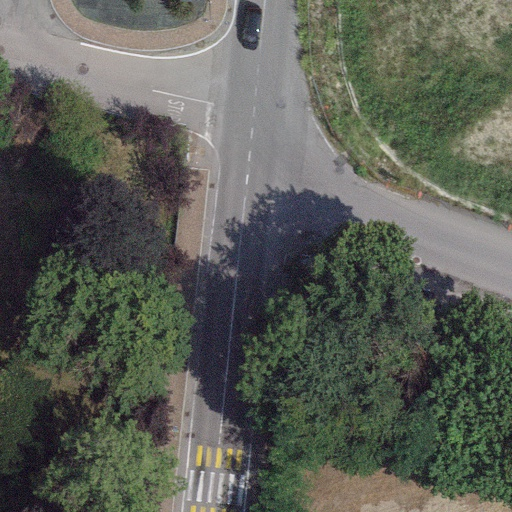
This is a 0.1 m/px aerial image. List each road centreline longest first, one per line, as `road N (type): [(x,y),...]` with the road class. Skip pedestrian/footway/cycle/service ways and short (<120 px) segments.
road 1 (tertiary): [(245,183),(206,511)]
road 2 (unclassified): [(511,271),(245,183)]
road 3 (residential): [(1,50),(253,98)]
